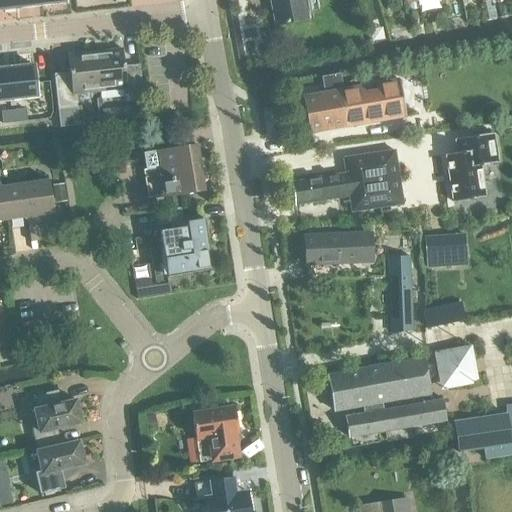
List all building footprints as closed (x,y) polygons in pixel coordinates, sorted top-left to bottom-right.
[(269,0),(274,26),(307,19),(303,0),(269,0)] [(382,26),(373,29),(376,38),(385,36),(382,26)] [(121,49),(93,52),(98,91),(122,89),(123,102),(142,99),(138,65),(123,67),(123,66),(123,64),(122,64),(121,49)] [(66,55),(68,70),(68,73),(53,75),(57,110),(59,127),(78,125),(76,107),(74,94),(98,91),(93,52),(66,55)] [(36,96),(33,67),(9,70),(12,99),(36,96)] [(9,70),(0,70),(0,100),(12,99),(9,70)] [(307,129),(308,134),(404,117),(398,79),(376,83),(378,95),(361,98),(358,86),(342,89),(339,73),(321,77),(323,92),(301,96),(305,118),(303,121),(304,127),(307,129)] [(25,108),(13,110),(14,122),(26,121),(25,108)] [(2,123),(14,122),(13,110),(1,111),(2,123)] [(457,153),(445,154),(452,202),(485,197),(480,165),(498,163),(493,133),(455,139),(457,153)] [(163,197),(204,190),(196,145),(143,153),(146,169),(158,167),(163,197)] [(345,173),(291,182),(295,205),(349,196),(351,212),(403,204),(394,150),(343,158),(345,173)] [(48,180),(26,183),(31,216),(26,217),(28,229),(37,228),(35,215),(53,213),(48,180)] [(26,183),(4,186),(9,219),(26,217),(31,216),(26,183)] [(64,183),(52,185),(54,202),(67,201),(64,183)] [(4,186),(0,186),(0,220),(9,219),(4,186)] [(156,211),(158,224),(181,221),(179,207),(156,211)] [(162,247),(150,249),(156,285),(170,283),(168,276),(200,271),(199,267),(212,265),(207,238),(201,233),(199,224),(159,231),(162,247)] [(34,241),(39,240),(37,228),(28,229),(30,242),(34,241)] [(355,234),(303,236),(304,265),(356,262),(372,261),(371,233),(355,234)] [(425,266),(466,263),(464,233),(423,236),(425,266)] [(409,255),(387,256),(391,332),(412,331),(409,269),(409,255)] [(427,328),(463,321),(459,303),(423,311),(427,328)] [(479,379),(473,341),(435,347),(442,385),(479,379)] [(348,437),(445,420),(442,400),(381,410),(379,402),(429,393),(422,358),(327,375),(334,411),(361,406),(363,413),(344,417),(348,437)] [(34,410),(37,423),(32,426),(31,431),(36,452),(61,446),(61,445),(57,428),(80,422),(75,400),(61,403),(58,389),(33,395),(36,409),(34,410)] [(233,432),(238,431),(234,408),(192,415),(196,439),(210,436),(213,460),(238,456),(235,438),(234,438),(233,432)] [(506,413),(453,421),(457,453),(482,450),(484,460),(511,456),(511,454),(511,445),(506,413)] [(78,441),(61,445),(61,446),(36,452),(39,464),(35,467),(34,472),(39,494),(64,488),(59,469),(83,464),(78,441)] [(211,481),(193,483),(196,498),(205,497),(206,511),(250,511),(248,491),(241,492),(235,487),(234,477),(211,481)] [(407,511),(406,500),(380,504),(380,511),(407,511)]
